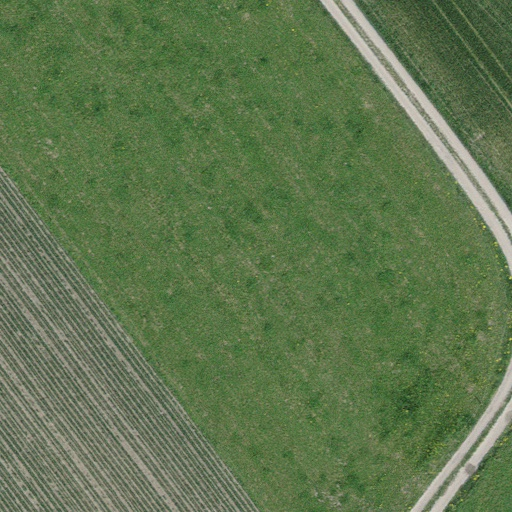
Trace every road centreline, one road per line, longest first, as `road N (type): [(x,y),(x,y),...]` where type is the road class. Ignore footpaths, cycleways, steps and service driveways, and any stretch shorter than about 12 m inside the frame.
road 1 (track): [(511,241),(335,0)]
road 2 (track): [(427,511),(511,390)]
